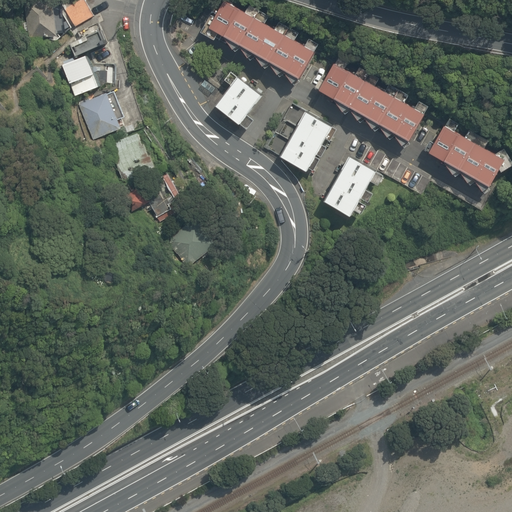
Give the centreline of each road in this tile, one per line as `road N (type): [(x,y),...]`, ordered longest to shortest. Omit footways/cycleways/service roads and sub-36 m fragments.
road 1 (secondary): [(0,492),(203,356),(277,280),(288,258),(285,204),(266,177),(198,129),(163,66),(151,38),(154,0)]
road 2 (primary): [(27,511),(511,246)]
road 3 (primary): [(511,278),(90,511)]
road 4 (secondary): [(324,0),(511,44)]
road 5 (track): [(348,369),(378,442),(379,486),(367,511)]
